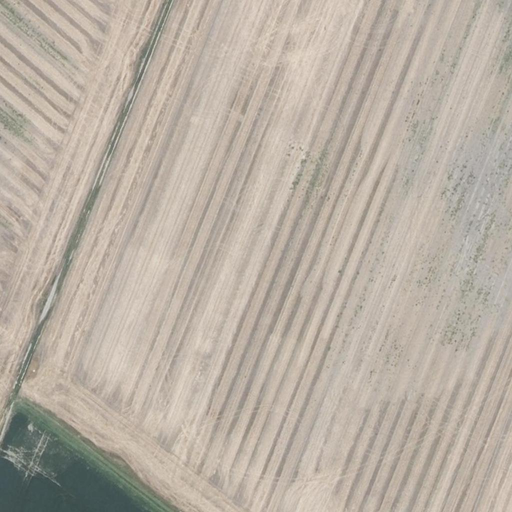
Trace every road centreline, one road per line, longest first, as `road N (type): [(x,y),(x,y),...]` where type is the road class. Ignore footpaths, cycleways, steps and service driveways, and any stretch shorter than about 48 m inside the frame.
road 1 (track): [(17,402),(173,0)]
road 2 (track): [(158,511),(17,402),(0,446)]
